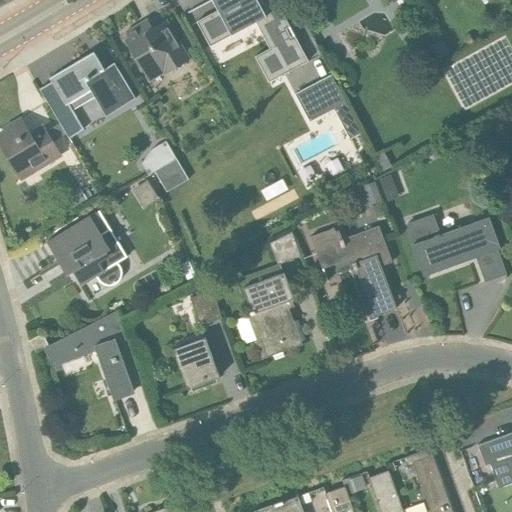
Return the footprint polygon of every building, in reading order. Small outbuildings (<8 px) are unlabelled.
[(212,0),(219,12),(198,23),(211,48),(257,23),(271,50),(257,58),(270,84),(310,63),(296,37),(292,39),(287,30),(291,28),(276,0),(212,0)] [(189,60),(166,21),(152,29),(151,26),(144,30),(141,24),(125,33),(128,38),(125,41),(150,84),(189,60)] [(469,35),(464,37),(469,47),(474,44),(469,35)] [(451,53),(442,40),(430,47),(439,61),(451,53)] [(110,79),(94,52),(49,79),(51,82),(40,89),(62,128),(73,121),(66,107),(90,92),(104,116),(135,98),(120,72),(110,79)] [(364,135),(333,75),(296,95),(311,124),(335,112),(351,142),(364,135)] [(34,140),(21,120),(6,129),(7,131),(0,134),(0,143),(14,167),(21,180),(36,171),(61,156),(47,132),(34,140)] [(165,141),(152,149),(162,167),(176,158),(165,141)] [(375,156),(383,171),(391,167),(383,152),(375,156)] [(382,190),(393,186),(389,175),(378,179),(382,190)] [(146,208),(161,199),(150,181),(135,190),(146,208)] [(368,206),(382,201),(375,181),(361,186),(368,206)] [(81,190),(57,204),(64,216),(88,202),(81,190)] [(122,272),(120,267),(118,263),(127,258),(100,211),(47,243),(67,276),(73,272),(81,285),(96,276),(98,280),(102,284),(106,286),(110,286),(114,285),(118,283),(120,280),(122,276),(122,272)] [(440,234),(433,215),(407,224),(414,245),(415,245),(426,276),(476,258),(485,282),(506,275),(486,218),(440,234)] [(390,256),(380,226),(342,240),(339,231),(336,232),(333,228),(329,230),(311,237),(322,267),(346,258),(347,261),(353,258),(375,317),(397,309),(379,260),(390,256)] [(294,308),(282,275),(284,275),(280,264),(300,256),(292,234),(271,246),(278,265),(236,280),(241,294),(246,293),(262,339),(256,341),(262,360),(302,345),(289,310),(294,308)] [(194,272),(189,261),(182,265),(187,276),(194,272)] [(201,326),(221,319),(211,291),(190,298),(201,326)] [(133,393),(117,346),(128,342),(117,311),(49,346),(44,348),(53,368),(98,352),(114,399),(133,393)] [(30,341),(36,352),(49,346),(43,335),(30,341)] [(188,389),(219,377),(205,339),(173,350),(188,389)] [(511,432),(478,445),(485,466),(490,465),(499,488),(511,483),(511,432)] [(425,511),(452,511),(430,449),(411,456),(413,462),(412,463),(429,511),(425,511)] [(388,471),(389,473),(395,470),(392,462),(386,465),(388,471)] [(403,511),(388,471),(369,478),(368,478),(371,484),(380,511),(403,511)] [(345,487),(347,494),(365,488),(361,475),(349,479),(349,478),(342,480),(345,487)] [(353,511),(347,494),(345,487),(325,494),(331,511),(353,511)] [(308,493),(299,497),(302,505),(311,502),(308,493)] [(303,511),(298,497),(270,507),(271,511),(303,511)] [(190,511),(186,501),(154,511),(190,511)]
